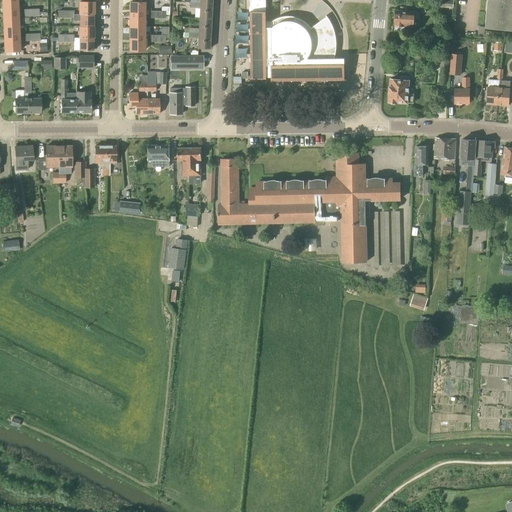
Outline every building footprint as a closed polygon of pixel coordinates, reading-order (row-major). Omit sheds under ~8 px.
[(3,14),(18,13),(17,0),(3,1),(3,14)] [(167,0),(160,0),(161,10),(161,11),(156,11),(156,15),(158,15),(158,18),(165,18),(165,15),(170,15),(170,10),(169,10),(168,10),(167,0)] [(272,22),(267,21),(266,0),(249,0),(251,80),(267,79),(267,77),(271,77),(271,83),(282,82),(346,81),(345,58),(335,58),(335,55),(336,53),(336,51),(336,50),(336,48),(336,46),(337,45),(336,41),(336,40),(336,38),(336,36),(335,35),(335,31),(334,30),(334,28),(333,26),(332,25),(331,22),(330,20),(328,18),(326,15),(325,16),(325,17),(311,27),(310,26),(309,25),(308,24),(307,23),(305,22),(302,20),(300,19),(298,18),(296,18),(295,17),(292,17),(289,17),(286,17),(284,17),(281,17),(279,18),(277,19),(276,19),(274,20),(272,22)] [(453,8),(453,0),(437,0),(437,7),(453,8)] [(511,0),(491,0),(490,0),(487,0),(485,29),(511,31),(511,0)] [(79,14),(94,14),(94,2),(79,2),(79,14)] [(130,2),(130,14),(144,14),(144,15),(149,15),(149,11),(150,11),(150,8),(144,8),(144,2),(130,2)] [(211,19),(212,4),(190,2),(189,8),(200,8),(199,18),(211,19)] [(413,27),(415,12),(396,10),(394,25),(395,25),(394,31),(403,32),(403,26),(413,27)] [(4,26),(18,26),(18,13),(3,14),(4,26)] [(94,26),(94,14),(79,14),(79,26),(94,26)] [(144,26),(144,15),(144,14),(130,14),(130,26),(144,26)] [(210,34),(211,19),(199,18),(198,29),(184,28),(184,33),(210,34)] [(4,39),(19,38),(18,26),(4,26),(4,39)] [(93,38),(94,26),(79,26),(79,38),(93,38)] [(130,26),(130,38),(144,38),(149,38),(149,35),(150,35),(150,32),(144,32),(144,26),(130,26)] [(210,49),(210,34),(184,33),(184,37),(198,38),(197,49),(210,49)] [(19,38),(4,39),(5,51),(19,51),(19,38)] [(93,50),(93,38),(79,38),(79,50),(93,50)] [(144,51),(144,38),(130,38),(130,51),(144,51)] [(161,68),(161,54),(150,53),(150,68),(161,68)] [(460,75),(462,55),(451,54),(449,74),(460,75)] [(199,55),(179,56),(179,67),(199,67),(199,55)] [(94,68),(93,56),(77,56),(77,59),(76,59),(76,66),(78,66),(78,68),(94,68)] [(53,69),(65,69),(65,57),(53,57),(53,69)] [(52,69),(52,61),(41,61),(41,69),(52,69)] [(446,85),(448,61),(440,61),(439,84),(446,85)] [(17,71),(27,71),(27,62),(17,62),(17,71)] [(167,78),(178,77),(178,67),(167,68),(167,78)] [(147,78),(147,91),(156,91),(156,85),(155,85),(155,72),(147,72),(147,78)] [(394,105),(396,103),(413,104),(414,93),(409,93),(410,80),(409,80),(409,76),(400,76),(400,80),(390,79),(388,102),(389,102),(391,104),(394,105)] [(497,77),(497,84),(499,84),(499,88),(498,105),(509,106),(510,89),(511,81),(502,80),(502,76),(500,76),(500,77),(497,77)] [(470,89),(470,77),(461,77),(461,89),(455,89),(455,103),(470,103),(470,89)] [(147,78),(136,78),(136,84),(138,84),(138,91),(147,91),(147,78)] [(76,113),(76,99),(67,99),(67,80),(60,80),(60,113),(76,113)] [(174,93),(169,93),(170,114),(182,114),(182,103),(185,103),(185,106),(194,106),(194,87),(185,87),(185,89),(174,89),(174,93)] [(488,87),(486,104),(498,105),(499,88),(488,87)] [(76,99),(76,113),(91,113),(91,99),(91,92),(76,92),(76,99)] [(147,114),(148,99),(138,99),(138,93),(128,93),(128,108),(136,108),(136,114),(147,114)] [(148,99),(147,114),(148,114),(149,117),(153,117),(154,114),(159,114),(159,99),(155,99),(155,94),(151,94),(151,99),(148,99)] [(15,113),(28,113),(28,98),(15,99),(15,113)] [(28,98),(28,113),(41,113),(41,98),(28,98)] [(455,159),(456,139),(435,138),(434,158),(455,159)] [(474,159),(476,140),(462,139),(461,158),(474,159)] [(492,158),(493,141),(477,140),(476,157),(476,159),(475,159),(475,166),(480,167),(480,161),(491,162),(491,157),(492,158)] [(16,170),(28,169),(27,160),(33,160),(32,145),(15,146),(16,170)] [(169,166),(169,145),(148,145),(148,166),(169,166)] [(46,167),(58,167),(59,167),(59,146),(46,146),(46,167)] [(59,167),(58,167),(58,172),(59,184),(65,183),(65,174),(71,174),(71,167),(72,167),(71,146),(59,146),(59,167)] [(101,176),(106,176),(105,146),(94,146),(94,163),(101,163),(101,169),(101,176)] [(105,146),(106,176),(109,176),(109,169),(109,163),(116,163),(116,146),(105,146)] [(428,164),(428,147),(415,147),(415,182),(412,182),(412,193),(422,193),(422,182),(421,182),(421,164),(428,164)] [(511,148),(505,147),(503,164),(501,175),(511,176),(511,148)] [(188,177),(192,177),(191,148),(177,148),(177,160),(182,160),(183,177),(186,177),(187,182),(188,182),(188,177)] [(191,148),(192,177),(201,176),(201,160),(202,160),(202,148),(191,148)] [(358,164),(358,154),(348,154),(337,154),(338,184),(331,185),(326,185),(326,181),(258,182),(258,188),(250,188),(251,204),(245,204),(245,201),(239,201),(238,158),(221,159),(222,204),(218,204),(219,224),(315,222),(315,221),(342,221),(342,262),(367,262),(366,217),(370,217),(370,200),(400,199),(399,183),(392,183),(392,179),(365,179),(365,164),(358,164)] [(84,169),(85,169),(85,162),(74,162),(74,178),(83,177),(85,177),(84,169)] [(494,203),(495,185),(496,164),(487,163),(484,202),(493,203),(494,203)] [(471,211),(471,204),(470,204),(471,193),(472,193),(474,166),(468,166),(466,191),(459,191),(457,212),(458,212),(458,220),(469,221),(469,213),(470,213),(470,211),(471,211)] [(455,175),(455,167),(443,167),(443,174),(455,175)] [(85,177),(83,177),(83,188),(94,188),(94,168),(85,169),(84,169),(85,177)] [(424,181),(424,194),(432,195),(433,180),(424,180),(424,181)] [(23,210),(20,182),(12,183),(15,211),(23,210)] [(13,213),(11,183),(0,183),(0,202),(1,214),(13,213)] [(494,203),(493,203),(493,205),(500,205),(500,194),(502,194),(502,186),(495,185),(494,203)] [(189,205),(189,204),(187,204),(188,200),(185,200),(185,204),(179,204),(178,215),(185,216),(186,204),(189,205)] [(138,215),(140,203),(119,201),(118,213),(138,215)] [(186,204),(185,216),(187,216),(187,225),(197,226),(198,205),(189,204),(189,205),(186,204)] [(451,222),(452,209),(443,208),(441,221),(451,222)] [(184,270),(187,240),(177,239),(176,248),(171,248),(168,268),(184,270)] [(2,249),(19,247),(18,240),(2,242),(2,249)] [(179,282),(180,271),(173,270),(172,281),(179,282)] [(420,299),(414,297),(411,306),(425,311),(428,302),(420,299)] [(18,427),(20,421),(12,418),(10,424),(18,427)]
